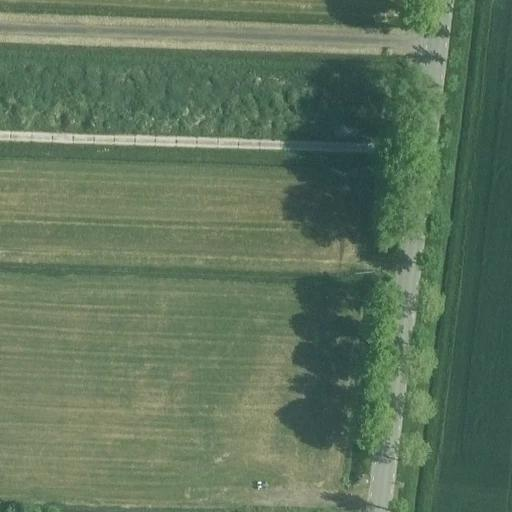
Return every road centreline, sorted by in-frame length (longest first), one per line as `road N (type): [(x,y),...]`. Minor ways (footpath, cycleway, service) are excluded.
road 1 (tertiary): [(377,511),(432,45)]
road 2 (unclassified): [(432,45),(0,30)]
